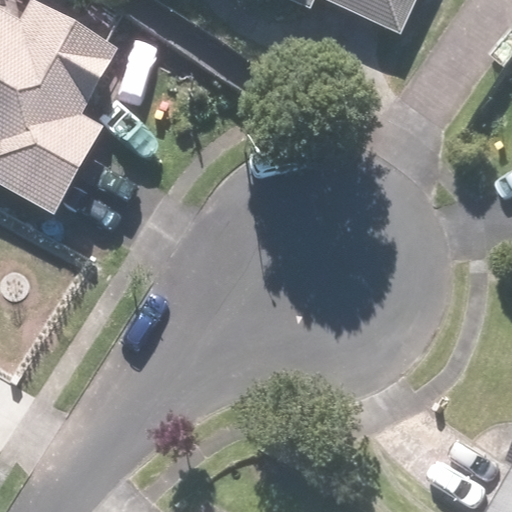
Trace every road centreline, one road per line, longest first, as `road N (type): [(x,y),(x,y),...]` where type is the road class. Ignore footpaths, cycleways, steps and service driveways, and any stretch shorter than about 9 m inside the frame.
road 1 (residential): [(59,511),(152,369),(308,261)]
road 2 (unknown): [(308,261),(497,0)]
